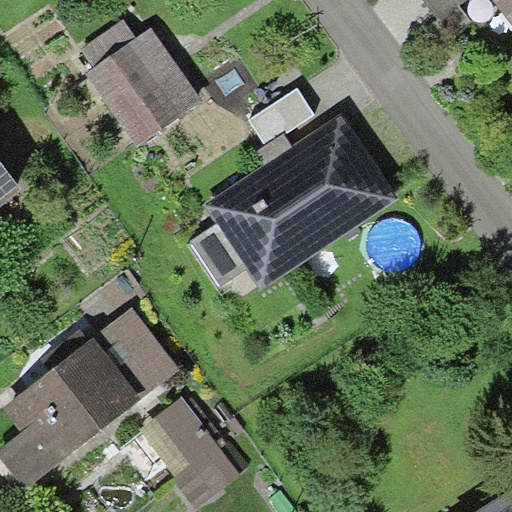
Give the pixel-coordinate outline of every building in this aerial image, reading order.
[(417,0),(416,1),(432,22),(461,0),(417,0)] [(511,0),(490,0),(511,30),(511,0)] [(75,61),(89,80),(130,49),(116,30),(75,61)] [(130,49),(89,80),(135,142),(194,98),(148,37),(130,49)] [(292,95),(247,122),(263,149),(308,121),(292,95)] [(340,128),(208,210),(256,287),(388,205),(340,128)] [(0,170),(0,202),(15,190),(0,170)] [(0,451),(0,459),(24,491),(180,375),(134,313),(4,410),(22,435),(0,451)] [(184,400),(158,418),(192,466),(176,478),(197,508),(239,479),(184,400)] [(511,511),(511,496),(486,511),(511,511)]
